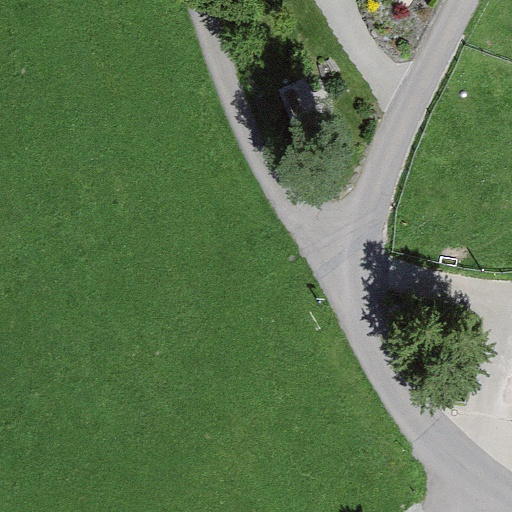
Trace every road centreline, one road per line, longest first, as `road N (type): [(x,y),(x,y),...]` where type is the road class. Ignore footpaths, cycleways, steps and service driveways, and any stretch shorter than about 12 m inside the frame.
road 1 (unclassified): [(357,263),(285,201),(237,111),(203,0)]
road 2 (unclassified): [(511,502),(464,478),(408,417),(364,327),(357,263)]
road 3 (unclassified): [(357,263),(394,148),(464,0)]
